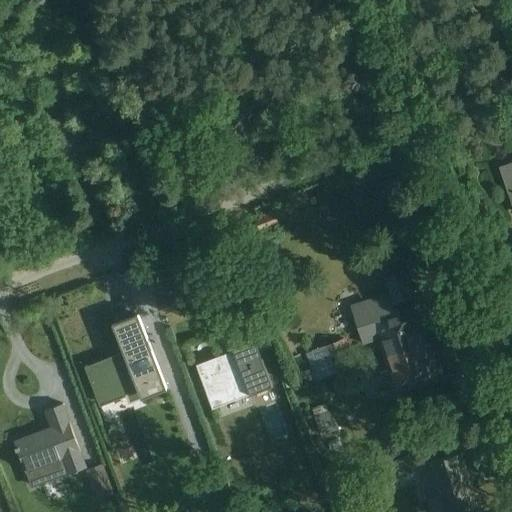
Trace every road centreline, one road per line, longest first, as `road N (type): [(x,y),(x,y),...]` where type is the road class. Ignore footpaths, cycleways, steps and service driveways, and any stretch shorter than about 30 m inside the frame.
road 1 (residential): [(428,127),(0,291)]
road 2 (residential): [(511,378),(428,127)]
road 3 (residential): [(428,127),(386,0)]
